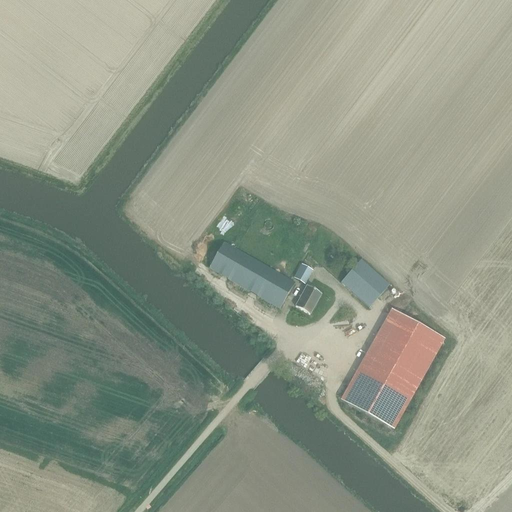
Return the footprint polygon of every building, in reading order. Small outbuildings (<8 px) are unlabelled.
[(278,308),(293,283),(224,242),(209,268),(278,308)] [(287,258),(291,250),(277,245),(274,252),(287,258)] [(360,261),(340,283),(368,309),(389,286),(360,261)] [(312,271),(302,265),(294,279),(304,285),(312,271)] [(309,315),(320,295),(305,287),(294,307),(309,315)] [(341,399),(394,429),(444,341),(399,316),(355,394),(347,390),(341,399)]
